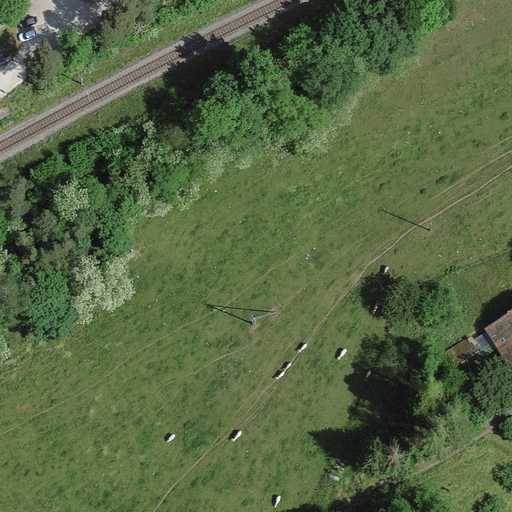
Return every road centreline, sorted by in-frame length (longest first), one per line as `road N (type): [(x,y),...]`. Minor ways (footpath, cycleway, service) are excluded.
road 1 (track): [(329,511),(511,407)]
road 2 (unclassified): [(0,80),(134,0)]
